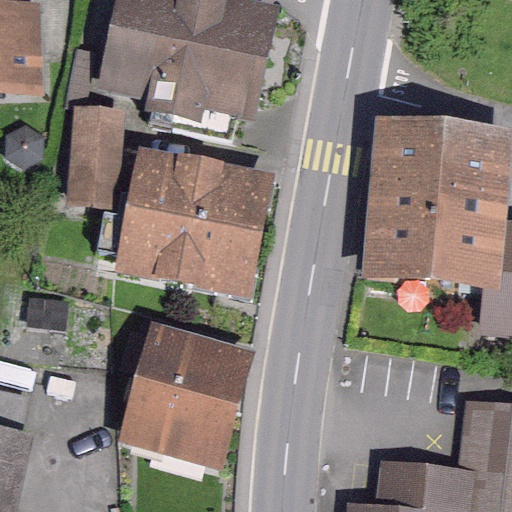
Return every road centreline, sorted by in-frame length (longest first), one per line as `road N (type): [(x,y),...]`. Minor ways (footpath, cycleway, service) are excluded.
road 1 (secondary): [(277,511),(293,360),(354,0)]
road 2 (track): [(339,82),(511,129)]
